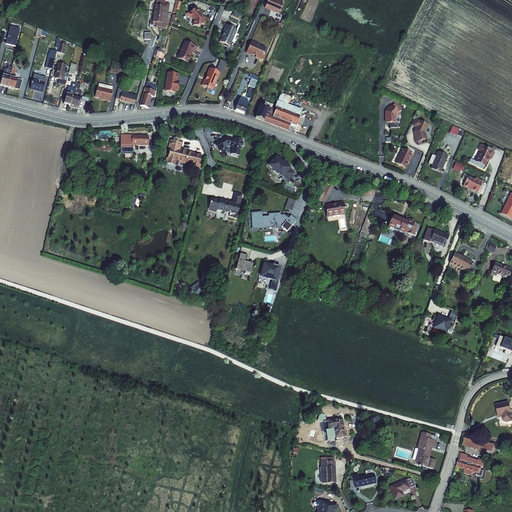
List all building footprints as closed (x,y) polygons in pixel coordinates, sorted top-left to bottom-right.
[(267,8),(267,9),(278,14),(283,3),(274,0),(267,0),(265,7),(267,8)] [(155,2),(152,27),(156,27),(155,29),(165,30),(169,7),(165,6),(165,4),(155,2)] [(197,9),(190,12),(187,14),(187,15),(189,18),(190,18),(192,21),(192,26),(198,27),(199,25),(204,26),(205,19),(197,9)] [(17,46),(20,28),(11,26),(7,44),(17,46)] [(221,38),(218,44),(228,49),(236,33),(224,28),(222,34),(224,35),(223,37),(221,38)] [(46,33),(35,29),(33,38),(39,40),(40,37),(45,39),(46,33)] [(58,39),(55,38),(52,49),(55,50),(55,51),(62,53),(65,47),(62,46),(63,43),(57,42),(58,39)] [(183,43),(175,60),(186,64),(190,55),(192,56),(196,49),(183,43)] [(250,43),(245,56),(251,58),(253,57),(255,58),(254,60),(258,61),(259,60),(261,61),(265,52),(257,49),(258,46),(250,43)] [(48,51),(44,69),(49,70),(54,53),(48,51)] [(14,62),(7,60),(0,81),(0,88),(13,92),(13,90),(18,91),(21,81),(12,78),(14,71),(12,70),(14,62)] [(123,68),(110,62),(108,69),(111,70),(110,72),(121,75),(123,68)] [(58,63),(54,78),(58,79),(57,83),(65,85),(65,83),(70,83),(73,69),(70,68),(68,72),(63,71),(65,65),(58,63)] [(201,83),(199,89),(210,94),(216,81),(219,82),(226,66),(220,64),(214,75),(208,73),(203,84),(201,83)] [(177,75),(166,73),(164,84),(166,85),(165,92),(174,93),(175,91),(177,91),(178,85),(175,85),(177,75)] [(32,77),(29,91),(40,93),(43,83),(40,82),(37,78),(32,77)] [(236,107),(235,113),(244,116),(259,81),(252,78),(248,89),(251,90),(244,106),(243,106),(242,108),(236,107)] [(70,89),(66,88),(62,105),(77,109),(80,98),(75,96),(77,86),(72,84),(70,89)] [(112,88),(98,85),(95,97),(101,98),(101,101),(109,103),(112,88)] [(148,85),(139,106),(146,109),(149,102),(151,103),(156,88),(148,85)] [(124,96),(119,95),(117,102),(128,104),(129,102),(134,103),(135,98),(130,97),(130,95),(124,94),(124,96)] [(281,110),(292,114),(295,108),(297,101),(280,95),(277,102),(278,102),(284,104),(281,110)] [(273,115),(274,112),(270,110),(267,109),(268,107),(268,106),(265,105),(264,106),(264,107),(260,106),(255,119),(270,124),(273,118),(272,117),(273,115)] [(387,111),(385,112),(385,113),(387,113),(387,115),(385,116),(385,123),(389,123),(389,128),(394,128),(394,117),(395,117),(397,115),(397,113),(400,110),(398,108),(395,111),(391,107),(390,106),(386,110),(387,111)] [(281,110),(276,108),(274,112),(273,115),(272,117),(273,118),(270,124),(288,131),(294,133),(295,130),(296,128),(297,125),(299,117),(292,114),(281,110)] [(301,111),(295,108),(292,114),(299,117),(303,119),(304,115),(300,114),(301,111)] [(428,125),(414,119),(411,125),(416,128),(414,132),(415,136),(414,136),(417,142),(418,144),(422,142),(421,141),(426,139),(424,135),(423,134),(428,125)] [(457,137),(460,130),(453,127),(450,134),(457,137)] [(138,136),(120,135),(120,154),(131,154),(131,145),(148,146),(148,144),(149,141),(138,140),(138,136)] [(241,149),(243,141),(242,141),(242,140),(235,138),(234,139),(231,138),(230,139),(229,139),(228,138),(226,137),(214,144),(218,151),(227,146),(232,147),(230,154),(238,156),(240,149),(241,149)] [(181,143),(172,140),(166,164),(176,166),(177,162),(191,165),(190,168),(198,169),(201,155),(179,150),(181,143)] [(475,162),(470,159),(469,162),(483,169),(484,167),(489,159),(491,160),(494,153),(484,148),(485,147),(480,145),(478,150),(480,151),(475,162)] [(395,163),(405,168),(409,160),(410,160),(413,154),(402,149),(395,163)] [(431,169),(440,173),(447,157),(438,153),(436,157),(432,155),(428,164),(432,165),(431,169)] [(280,161),(275,157),(272,160),(273,161),(269,166),(273,169),(273,171),(277,175),(278,174),(282,176),(287,180),(290,177),(291,178),(295,173),(286,166),(286,165),(284,165),(283,164),(281,163),(279,162),(280,161)] [(325,181),(331,184),(338,184),(339,180),(334,179),(328,175),(325,181)] [(477,193),(482,182),(475,178),(474,180),(468,176),(464,184),(462,186),(471,191),(471,190),(477,193)] [(323,200),(331,184),(325,181),(317,196),(323,200)] [(447,192),(460,199),(462,196),(449,189),(447,192)] [(219,201),(211,199),(211,200),(209,206),(208,209),(210,209),(209,210),(216,212),(216,211),(217,211),(217,210),(229,214),(229,216),(236,218),(236,215),(237,216),(239,206),(242,195),(235,193),(232,204),(219,200),(219,201)] [(501,214),(511,219),(511,194),(501,214)] [(291,211),(295,200),(288,198),(284,208),(291,211)] [(327,217),(344,214),(343,203),(325,206),(327,217)] [(257,225),(257,229),(281,227),(287,232),(296,221),(290,216),(288,219),(284,216),(280,216),(280,214),(272,215),(273,217),(268,217),(261,218),(261,213),(251,214),(252,226),(257,225)] [(399,231),(414,236),(418,225),(414,223),(415,221),(409,219),(408,221),(393,215),(388,226),(394,229),(393,230),(399,232),(399,231)] [(365,222),(361,235),(367,237),(371,224),(365,222)] [(448,237),(427,229),(423,240),(429,243),(430,241),(444,247),(448,237)] [(496,247),(489,244),(487,250),(492,252),(493,250),(494,251),(496,247)] [(454,253),(449,264),(467,274),(473,263),(454,253)] [(239,254),(235,269),(245,272),(244,274),(250,275),(252,265),(244,263),(246,256),(239,254)] [(505,267),(494,263),(491,272),(497,275),(508,279),(511,269),(506,266),(505,267)] [(280,267),(272,265),(272,267),(268,266),(269,265),(264,264),(260,277),(269,279),(275,281),(277,275),(280,267)] [(454,323),(456,317),(449,314),(447,320),(434,315),(432,320),(436,322),(433,328),(440,331),(439,334),(445,336),(450,322),(454,323)] [(511,352),(511,341),(499,336),(495,346),(504,349),(511,352)] [(501,414),(502,417),(499,418),(500,422),(499,422),(500,424),(503,426),(503,425),(506,426),(507,426),(507,423),(511,422),(511,420),(508,403),(496,406),(498,415),(501,414)] [(344,436),(341,419),(328,421),(329,430),(333,429),(335,438),(344,436)] [(430,435),(422,432),(415,461),(419,462),(419,466),(433,468),(435,459),(429,458),(431,447),(435,448),(437,440),(429,437),(430,435)] [(483,449),(489,451),(493,449),(494,445),(488,444),(488,445),(464,439),(462,446),(479,450),(480,449),(483,449)] [(458,461),(456,467),(464,470),(473,472),(476,473),(479,474),(480,471),(481,468),(482,468),(485,461),(479,459),(478,461),(470,459),(471,457),(462,454),(460,461),(458,461)] [(335,483),(334,462),(326,462),(325,458),(320,458),(321,468),(320,469),(321,482),(322,484),(332,483),(332,484),(335,484),(335,483)] [(353,480),(354,487),(360,486),(360,487),(375,483),(373,474),(358,478),(357,475),(352,476),(353,480)] [(401,492),(415,486),(413,480),(410,479),(390,487),(395,499),(403,496),(401,492)] [(316,511),(333,511),(334,511),(335,511),(337,506),(317,501),(316,503),(315,507),(314,509),(317,510),(316,511)]
